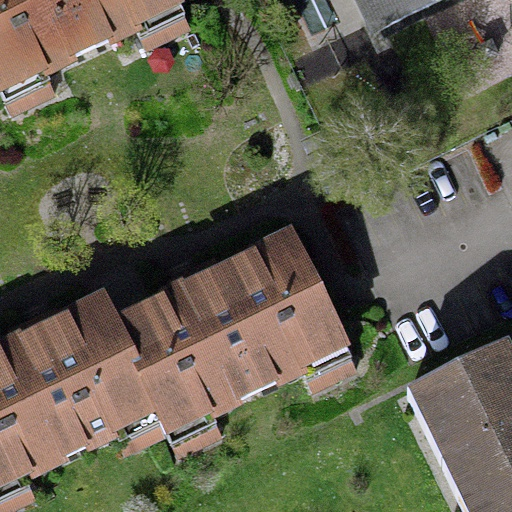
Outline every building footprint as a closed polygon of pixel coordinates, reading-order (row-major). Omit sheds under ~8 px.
[(173,0),(0,0),(0,98),(8,117),(190,35),(173,0)] [(418,34),(492,0),(354,0),(379,53),(418,34)] [(292,242),(111,323),(156,422),(166,446),(347,365),(292,242)] [(0,492),(156,422),(111,323),(101,302),(0,347),(0,492)] [(449,511),(511,511),(511,360),(510,355),(399,409),(449,511)]
